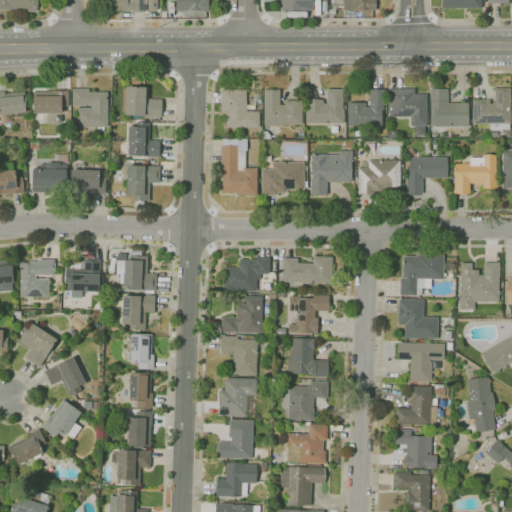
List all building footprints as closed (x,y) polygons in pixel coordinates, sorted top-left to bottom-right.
[(13,12),(13,10),(0,10),(0,0),(37,0),(38,9),(36,9),(36,11),(13,12)] [(105,11),(105,0),(126,0),(126,1),(131,1),(131,0),(145,0),(145,11),(105,11)] [(156,9),(156,0),(146,0),(147,9),(156,9)] [(208,0),(209,11),(175,11),(175,0),(208,0)] [(312,0),(313,11),(281,11),(281,0),(312,0)] [(376,0),(376,11),(358,11),(358,10),(342,10),(342,7),(330,7),(330,0),(376,0)] [(482,0),(482,8),(442,8),(442,0),(482,0)] [(161,117),(120,115),(121,89),(126,89),(126,87),(146,88),(146,89),(149,89),(148,99),(162,99),(161,117)] [(104,131),(97,131),(97,127),(77,127),(77,108),(91,108),(91,105),(72,105),(72,89),(89,89),(89,92),(107,92),(107,127),(104,127),(104,131)] [(302,125),(264,125),(263,89),(280,89),(280,105),(284,104),(284,100),(302,100),(302,125)] [(305,124),(305,100),(323,100),(323,104),(327,104),(327,89),(342,89),(342,109),(344,109),(344,124),(305,124)] [(427,126),(411,126),(411,116),(389,116),(389,89),(414,89),(414,94),(427,94),(427,126)] [(468,127),(431,127),(430,89),(448,89),(448,104),(468,104),(468,127)] [(508,129),(491,129),(491,124),(472,124),(472,100),(490,100),(490,104),(494,104),(494,89),(510,89),(510,123),(508,123),(508,129)] [(62,113),(33,113),(33,111),(30,111),(30,95),(33,95),(33,91),(53,91),(53,90),(55,90),(55,91),(66,91),(66,90),(68,90),(68,107),(62,107),(62,113)] [(259,128),(227,127),(227,125),(226,125),(226,120),(227,120),(227,115),(222,115),(222,114),(221,114),(221,91),(222,91),(222,90),(246,90),(246,111),(259,111),(259,128)] [(372,129),(372,125),(356,126),(356,129),(348,129),(347,103),(366,103),(366,107),(370,107),(370,90),(385,90),(385,106),(383,106),(383,108),(381,108),(381,129),(372,129)] [(0,114),(0,92),(5,92),(5,94),(24,92),(26,113),(0,114)] [(159,156),(128,155),(128,127),(136,127),(136,122),(150,123),(149,140),(159,141),(159,156)] [(270,139),(262,139),(262,131),(266,131),(270,135),(270,139)] [(257,195),(236,195),(236,193),(222,193),(222,168),(221,168),(221,146),(222,146),(222,139),(247,139),(247,150),(245,150),(245,168),(257,168),(257,195)] [(328,195),(310,195),(310,178),(311,178),(311,155),(339,155),(339,151),(352,150),(352,182),(327,182),(327,192),(328,192),(328,195)] [(511,189),(502,189),(502,150),(511,150),(511,189)] [(470,162),(470,158),(482,157),(482,155),(496,155),(496,188),(482,188),(482,183),(470,183),(470,194),(454,194),(453,163),(470,162)] [(422,195),(406,195),(406,176),(409,176),(409,158),(446,157),(447,178),(422,178),(422,195)] [(374,195),(358,195),(358,167),(368,167),(368,161),(400,160),(400,188),(386,188),(386,186),(381,186),(381,192),(374,192),(374,195)] [(47,193),(32,192),(33,169),(39,169),(39,164),(48,164),(48,162),(60,163),(60,164),(67,164),(66,188),(48,187),(47,193)] [(277,195),(260,195),(260,191),(261,191),(262,170),(272,170),(272,162),(304,163),(304,190),(286,190),(286,193),(277,193),(277,195)] [(0,194),(0,175),(1,175),(0,166),(11,165),(12,170),(14,170),(15,171),(19,171),(20,177),(22,176),(24,192),(0,194)] [(144,208),(135,208),(135,196),(126,195),(127,165),(145,166),(145,165),(160,166),(159,183),(150,182),(149,201),(144,201),(144,208)] [(104,194),(70,192),(71,170),(99,171),(99,178),(105,178),(104,194)] [(156,291),(123,290),(123,283),(119,283),(119,274),(116,274),(117,261),(124,261),(124,260),(131,261),(131,256),(132,250),(141,251),(141,256),(147,256),(146,274),(157,274),(156,291)] [(417,296),(399,295),(400,278),(402,278),(402,256),(415,256),(416,255),(444,255),(443,279),(431,279),(431,288),(424,288),(424,289),(421,289),(421,295),(417,295),(417,296)] [(256,291),(222,290),(223,267),(239,267),(239,259),(254,259),(254,257),(270,257),(269,274),(261,273),(260,279),(256,279),(256,291)] [(331,283),(281,282),(282,258),(298,258),(298,263),(313,263),(313,257),(332,257),(331,283)] [(19,297),(20,263),(38,263),(38,259),(54,259),(54,263),(61,263),(61,274),(54,274),(54,276),(36,276),(36,279),(49,279),(49,298),(19,297)] [(97,293),(90,292),(85,292),(80,292),(77,291),(77,292),(72,292),(72,291),(70,291),(70,290),(66,290),(66,283),(65,283),(65,270),(83,271),(84,259),(100,259),(99,292),(97,292),(97,293)] [(0,292),(0,261),(12,260),(12,266),(14,266),(14,271),(12,271),(13,283),(12,283),(13,291),(0,292)] [(478,270),(478,275),(484,275),(484,263),(500,263),(500,278),(499,278),(499,302),(474,303),(474,309),(459,309),(459,286),(461,286),(461,263),(472,263),(472,270),(478,270)] [(317,334),(288,333),(289,323),(296,323),(296,311),(289,311),(289,296),(299,296),(299,298),(312,298),(312,295),(328,295),(328,311),(314,311),(314,318),(318,318),(317,334)] [(145,328),(129,328),(130,324),(122,324),(123,296),(155,296),(155,312),(145,312),(145,328)] [(261,333),(239,333),(239,331),(237,331),(237,333),(221,333),(221,316),(236,317),(236,303),(244,303),(244,297),(262,297),(261,333)] [(437,339),(404,338),(404,325),(398,325),(398,299),(424,300),(423,317),(438,318),(437,339)] [(487,319),(486,315),(494,315),(500,308),(503,311),(503,318),(487,319)] [(40,367),(25,357),(30,349),(16,340),(24,328),(28,331),(32,324),(57,340),(40,367)] [(451,340),(443,340),(444,331),(451,332),(451,340)] [(511,361),(493,373),(481,353),(510,336),(511,336),(510,333),(511,332),(511,361)] [(154,370),(138,370),(138,363),(130,363),(131,334),(152,335),(151,354),(154,354),(154,370)] [(256,375),(233,374),(234,352),(221,352),(221,336),(237,337),(237,340),(257,340),(256,375)] [(328,377),(310,377),(310,375),(286,374),(287,358),(291,358),(292,338),(313,338),(313,360),(327,360),(327,356),(329,356),(328,377)] [(431,382),(410,381),(411,359),(398,359),(398,342),(443,344),(443,360),(432,360),(431,382)] [(69,396),(61,381),(52,385),(44,371),(72,357),(85,383),(79,387),(81,390),(69,396)] [(152,408),(136,408),(137,401),(129,401),(130,373),(151,373),(151,393),(153,393),(152,408)] [(476,432),(474,419),(469,420),(467,399),(469,399),(466,380),(488,377),(490,392),(492,392),(494,410),(492,411),(494,429),(476,432)] [(246,417),(218,416),(219,391),(224,391),(224,378),(257,379),(256,396),(247,395),(246,417)] [(285,418),(284,417),(284,412),(284,411),(284,410),(283,409),(282,408),(281,407),(281,406),(281,405),(281,403),(282,402),(282,401),(282,400),(282,399),(282,398),(281,397),(280,396),(279,395),(279,393),(279,392),(280,390),(281,389),(282,388),(283,388),(285,387),(286,387),(287,387),(289,387),(289,386),(310,387),(311,381),(328,381),(327,398),(313,397),(312,409),(314,409),(313,421),(288,420),(288,418),(285,418)] [(429,426),(394,424),(395,408),(410,409),(410,404),(407,404),(408,386),(431,387),(431,406),(437,407),(436,424),(429,424),(429,426)] [(72,440),(65,434),(64,435),(59,432),(55,437),(42,428),(51,415),(52,416),(63,400),(80,413),(74,422),(81,427),(72,440)] [(150,447),(127,446),(128,431),(124,431),(124,419),(135,419),(135,411),(151,412),(150,447)] [(251,459),(216,458),(217,442),(231,442),(231,437),(228,437),(229,423),(229,419),(253,420),(251,459)] [(325,464),(298,463),(298,461),(293,461),(293,464),(287,463),(287,452),(286,452),(286,448),(286,445),(287,433),(308,434),(308,423),(327,424),(327,440),(324,440),(323,450),(325,451),(325,464)] [(18,465),(9,446),(27,438),(25,435),(39,429),(45,443),(40,446),(43,452),(41,453),(42,456),(36,459),(35,457),(18,465)] [(436,469),(405,468),(405,455),(406,455),(406,445),(394,444),(395,429),(411,429),(411,436),(431,437),(431,455),(436,455),(436,469)] [(510,464),(503,458),(497,464),(486,453),(498,440),(511,452),(511,451),(511,475),(511,476),(510,464)] [(139,486),(124,485),(124,480),(117,479),(117,463),(109,463),(109,453),(117,453),(117,450),(150,451),(150,468),(140,468),(139,486)] [(241,497),(216,496),(217,480),(219,480),(219,478),(224,478),(224,480),(225,480),(226,462),(242,463),(242,464),(256,464),(255,484),(247,483),(247,495),(241,495),(241,497)] [(311,506),(286,505),(287,487),(280,487),(280,467),(308,468),(308,467),(325,467),(324,483),(311,483),(311,506)] [(428,511),(404,510),(405,491),(410,492),(410,488),(393,488),(393,471),(410,472),(410,475),(430,476),(428,511)] [(148,511),(109,511),(109,496),(117,496),(117,490),(137,490),(136,509),(148,509),(148,511)] [(37,491),(50,496),(46,506),(48,507),(46,511),(9,511),(13,502),(18,503),(20,497),(30,500),(33,492),(37,491)] [(490,505),(489,497),(497,496),(497,504),(490,505)] [(215,511),(216,503),(233,504),(233,505),(260,506),(259,511),(215,511)]
